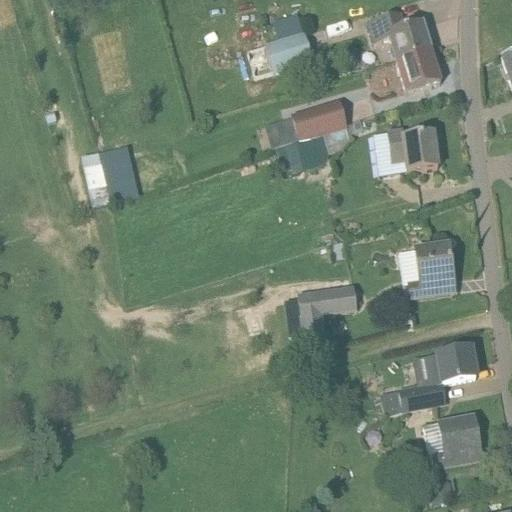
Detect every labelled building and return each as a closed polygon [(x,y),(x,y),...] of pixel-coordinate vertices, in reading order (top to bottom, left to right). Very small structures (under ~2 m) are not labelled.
[(422,28),(404,33),(399,18),(367,28),(373,47),(388,43),(396,68),(431,58),(422,28)] [(273,77),(311,66),(303,39),(265,50),(273,77)] [(511,93),(511,56),(500,60),(511,93)] [(405,98),(440,88),(431,58),(396,68),(405,98)] [(291,123),(292,126),(298,145),(344,131),(337,109),(291,123)] [(362,133),(360,125),(347,129),(350,137),(362,133)] [(298,145),(292,126),(277,130),(282,148),(282,149),(271,152),(272,153),(298,145)] [(432,139),(403,143),(402,133),(385,135),(390,170),(402,168),(403,177),(437,173),(432,139)] [(328,163),(323,140),(298,148),(298,151),(285,154),(290,178),(318,172),(328,163)] [(102,169),(112,208),(138,202),(126,153),(100,159),(102,169)] [(345,262),(342,246),(334,247),(337,264),(345,262)] [(408,303),(415,302),(435,299),(433,286),(452,284),(447,250),(412,255),(418,285),(406,287),(408,303)] [(296,299),(301,342),(324,338),(322,320),(355,315),(352,291),(296,299)] [(441,389),(455,387),(475,383),(469,354),(424,362),(428,390),(379,398),(382,420),(400,417),(445,409),(441,389)] [(427,475),(445,471),(465,468),(462,453),(476,450),(477,454),(478,454),(472,422),(436,429),(441,456),(425,459),(427,475)] [(452,504),(448,486),(427,490),(431,508),(452,504)]
